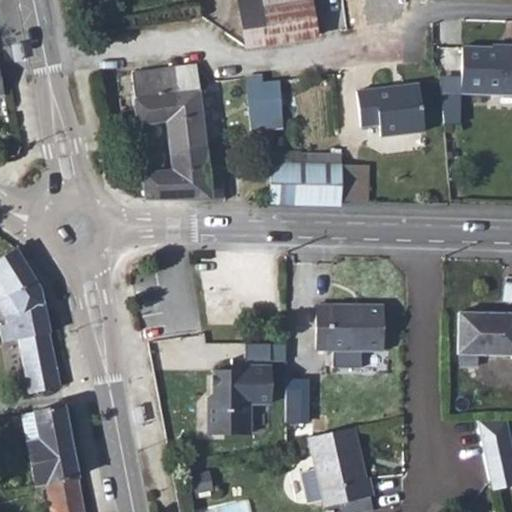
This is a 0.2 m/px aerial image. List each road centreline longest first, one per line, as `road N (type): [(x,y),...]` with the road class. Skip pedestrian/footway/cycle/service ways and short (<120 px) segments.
road 1 (secondary): [(110,231),(425,233)]
road 2 (residential): [(422,485),(425,233)]
road 3 (secondary): [(81,264),(131,511)]
road 4 (secondary): [(29,0),(68,195)]
